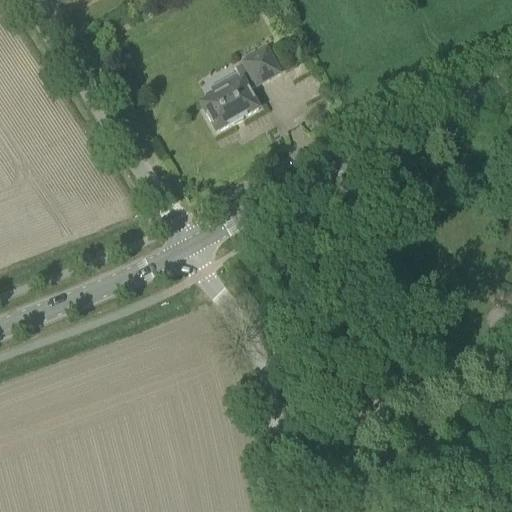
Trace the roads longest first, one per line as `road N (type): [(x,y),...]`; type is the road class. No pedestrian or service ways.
road 1 (tertiary): [(186,249),(511,79)]
road 2 (unclassified): [(186,249),(26,0)]
road 3 (unclassified): [(287,511),(269,400),(239,314),(186,249)]
road 4 (tertiary): [(0,332),(186,249)]
